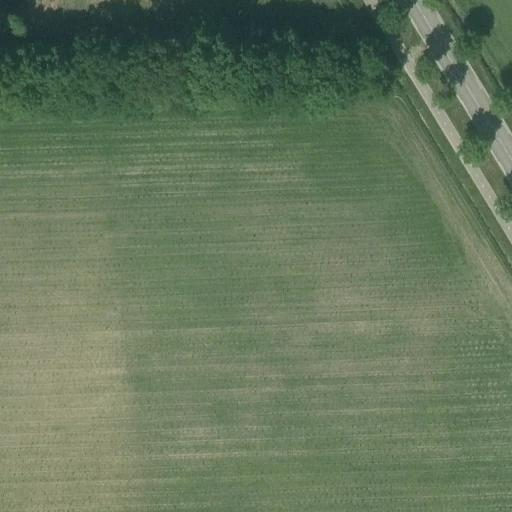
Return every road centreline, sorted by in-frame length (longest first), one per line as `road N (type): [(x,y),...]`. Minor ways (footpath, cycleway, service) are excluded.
road 1 (track): [(0,76),(407,62)]
road 2 (secondary): [(511,162),(412,0)]
